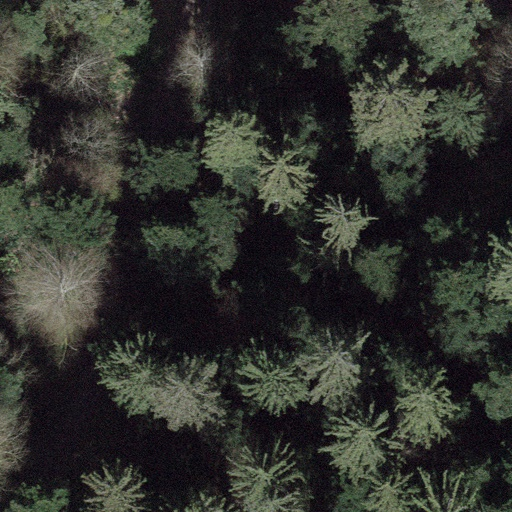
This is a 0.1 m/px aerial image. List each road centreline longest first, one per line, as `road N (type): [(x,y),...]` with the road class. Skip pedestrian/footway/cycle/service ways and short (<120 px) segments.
road 1 (track): [(511,22),(457,0),(298,0),(452,511)]
road 2 (track): [(200,0),(124,297),(84,390),(7,511)]
